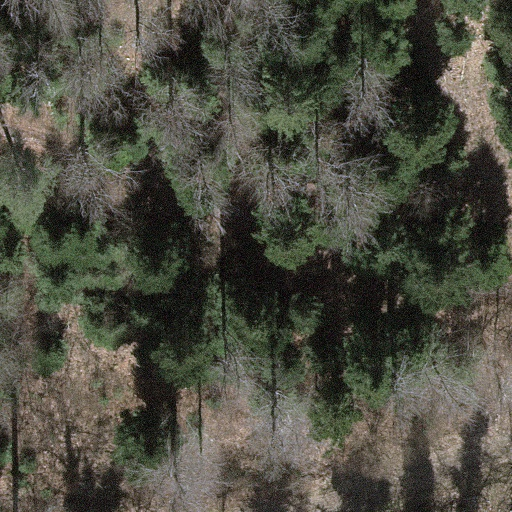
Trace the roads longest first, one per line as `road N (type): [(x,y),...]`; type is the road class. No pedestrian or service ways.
road 1 (track): [(0,119),(511,290)]
road 2 (track): [(511,460),(389,502),(324,511)]
